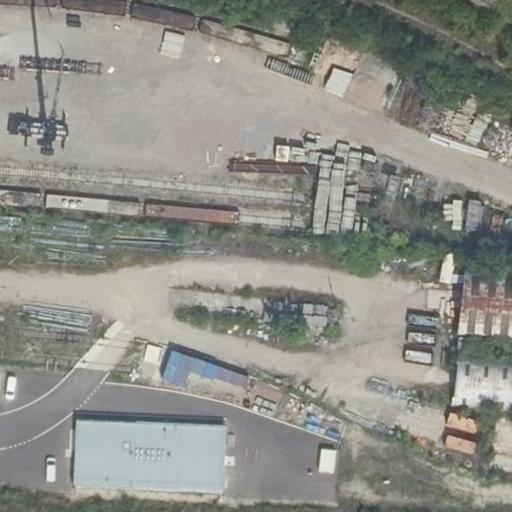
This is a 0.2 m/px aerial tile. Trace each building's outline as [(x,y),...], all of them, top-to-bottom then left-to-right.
[(67,114),(158,118),(160,83),(69,80),(67,114)] [(449,330),(511,336),(511,272),(456,267),(449,330)] [(511,362),(449,361),(448,404),(511,406),(511,362)] [(462,436),(466,417),(449,413),(441,446),(464,451),(468,437),(462,436)] [(217,428),(112,421),(109,467),(215,474),(217,428)] [(57,448),(40,446),(39,450),(12,447),(10,466),(55,470),(57,448)]
